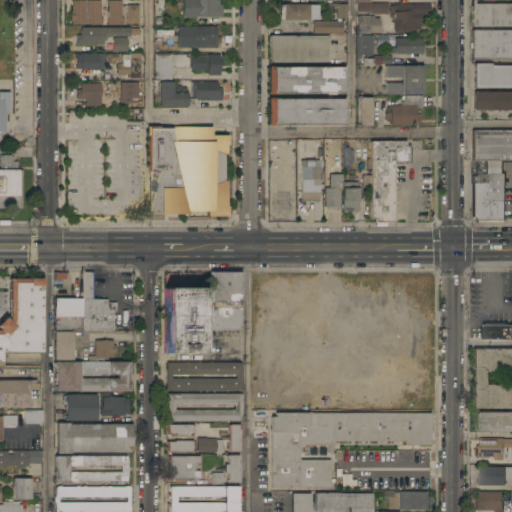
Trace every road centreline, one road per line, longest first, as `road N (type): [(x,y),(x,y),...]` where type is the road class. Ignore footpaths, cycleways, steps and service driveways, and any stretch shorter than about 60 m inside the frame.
road 1 (residential): [(455,511),(454,250)]
road 2 (residential): [(147,511),(147,251)]
road 3 (residential): [(454,250),(454,0)]
road 4 (residential): [(252,250),(252,0)]
road 5 (residential): [(50,250),(50,0)]
road 6 (secondary): [(252,250),(377,250)]
